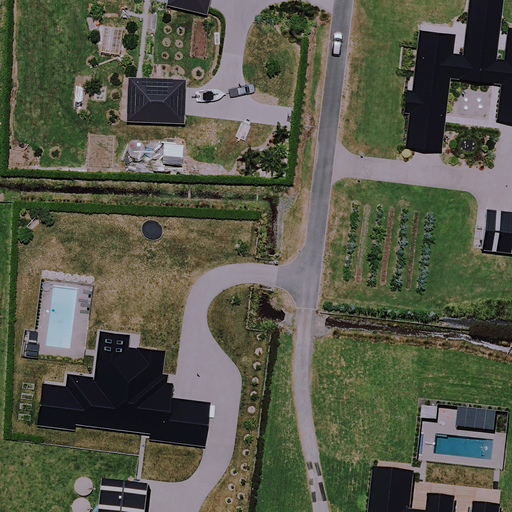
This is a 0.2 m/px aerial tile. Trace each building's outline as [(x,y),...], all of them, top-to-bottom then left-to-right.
[(166,0),(166,5),(205,14),(208,0),(166,0)] [(452,35),(418,31),(411,93),(404,92),(402,113),(409,113),(404,149),(440,153),(449,79),(501,84),(497,120),(511,121),(511,28),(507,28),(503,62),(494,61),(500,0),(467,0),(462,55),(450,54),(452,35)] [(181,124),(183,81),(127,79),(125,121),(181,124)] [(511,212),(484,209),(479,252),(511,255),(511,212)] [(41,383),(35,427),(71,431),(72,424),(150,434),(149,441),(204,448),(210,405),(168,400),(170,384),(164,384),(165,376),(160,375),(163,351),(125,347),(126,337),(97,333),(92,378),(66,375),(64,386),(41,383)] [(477,412),(457,410),(455,427),(475,430),(477,412)] [(408,511),(412,475),(373,471),(368,511),(498,511),(499,508),(472,505),(471,511),(451,511),(453,500),(428,497),(426,511),(408,511)] [(144,511),(147,489),(101,484),(98,511),(144,511)]
